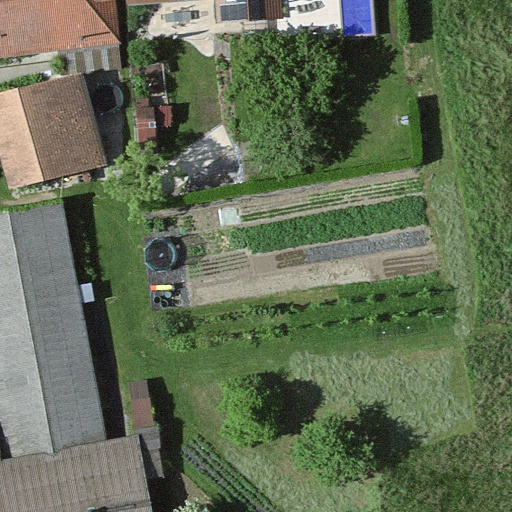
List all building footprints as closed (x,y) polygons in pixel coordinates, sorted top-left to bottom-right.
[(0,0),(0,64),(116,52),(110,0),(0,0)] [(271,27),(268,0),(118,0),(120,13),(208,5),(210,33),(271,27)] [(98,168),(73,81),(0,101),(0,190),(2,196),(98,168)] [(150,114),(130,117),(132,140),(153,137),(150,114)] [(102,448),(56,209),(0,219),(0,511),(145,511),(133,442),(102,448)]
